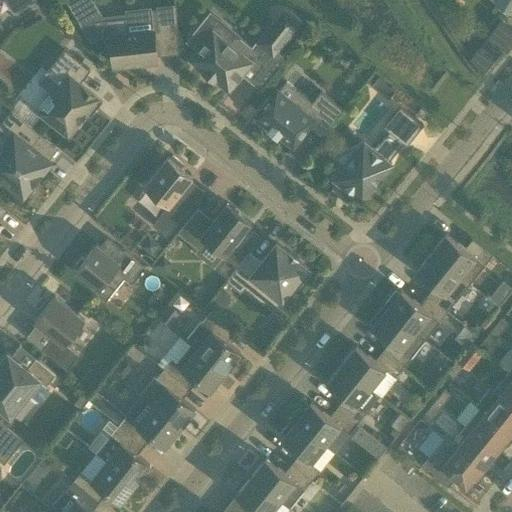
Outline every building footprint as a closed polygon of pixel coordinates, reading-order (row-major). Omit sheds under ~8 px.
[(106,41),(112,40),(114,64),(156,60),(153,26),(127,29),(126,17),(122,18),(122,17),(104,19),(104,20),(102,20),(102,16),(92,0),(76,0),(69,4),(91,42),(92,41),(91,39),(102,33),(106,41)] [(511,0),(497,0),(511,11),(511,0)] [(159,33),(177,31),(175,4),(156,6),(159,33)] [(284,8),(257,42),(273,56),(301,21),(284,8)] [(200,29),(195,32),(193,37),(194,43),(197,47),(199,49),(191,59),(204,69),(202,72),(212,80),(214,82),(216,79),(229,89),(259,52),(224,24),(215,35),(211,31),(206,28),(200,29)] [(490,41),(474,61),(486,71),(482,75),(483,75),(504,50),(503,49),(502,51),(490,41)] [(79,83),(90,70),(64,49),(45,73),(61,85),(52,97),(48,94),(39,105),(43,108),(39,112),(68,135),(86,113),(90,116),(102,101),(79,83)] [(277,138),(278,137),(280,135),(293,146),(311,124),(322,133),(321,135),(322,136),(343,109),(321,91),(312,102),(286,81),(279,91),(277,89),(256,116),(269,127),(267,130),(277,138)] [(345,165),(334,178),(362,201),(392,164),(389,161),(404,142),(407,145),(423,125),(400,106),(384,126),(390,131),(379,144),(374,146),(364,138),(356,148),(349,149),(343,152),(336,157),(336,158),(345,165)] [(51,163),(31,146),(41,134),(11,110),(0,124),(0,135),(7,141),(0,149),(0,178),(0,179),(23,197),(25,195),(29,194),(34,188),(33,185),(51,163)] [(181,166),(183,163),(172,155),(170,157),(168,156),(144,185),(168,205),(152,224),(167,236),(191,205),(178,194),(193,176),(181,166)] [(250,222),(227,203),(211,222),(197,210),(199,207),(198,207),(178,232),(198,248),(206,238),(225,253),(233,243),(236,245),(245,234),(243,231),(250,222)] [(470,283),(493,255),(473,238),(465,248),(447,234),(448,233),(446,233),(431,252),(470,283)] [(149,236),(141,246),(151,254),(159,244),(149,236)] [(82,256),(75,265),(77,267),(75,270),(98,288),(95,291),(106,300),(124,277),(132,283),(145,267),(124,250),(116,259),(97,243),(85,258),(82,256)] [(297,258),(289,252),(288,253),(277,243),(262,262),(249,252),(226,280),(240,291),(245,285),(264,301),(272,291),(283,299),(294,285),(298,288),(309,274),(305,271),(308,268),(296,259),(297,258)] [(435,285),(427,295),(448,311),(470,283),(431,252),(416,271),(417,271),(435,285)] [(511,284),(503,278),(491,297),(501,303),(511,286),(511,284)] [(401,289),(386,308),(416,332),(431,313),(440,321),(448,311),(427,295),(420,304),(401,289)] [(84,320),(55,296),(34,320),(53,335),(42,349),(67,369),(79,355),(65,344),(84,320)] [(168,302),(157,316),(166,323),(177,309),(168,302)] [(390,341),(382,351),(402,367),(410,357),(401,350),(416,332),(386,308),(371,326),(390,341)] [(235,333),(209,312),(201,321),(212,330),(197,348),(225,371),(240,352),(222,337),(229,328),(234,332),(233,333),(234,334),(235,333)] [(492,329),(499,335),(508,323),(501,317),(492,329)] [(161,345),(170,327),(155,319),(146,337),(161,345)] [(499,335),(492,329),(482,342),(489,347),(499,335)] [(176,359),(189,343),(180,335),(166,351),(176,359)] [(471,342),(457,360),(464,365),(468,369),(482,351),(471,342)] [(356,345),(353,349),(341,364),(371,388),(386,369),(395,377),(402,367),(382,351),(375,360),(356,345)] [(210,389),(225,371),(197,348),(182,366),(172,358),(164,368),(190,389),(191,388),(190,387),(189,388),(184,384),(191,375),(210,389)] [(9,413),(10,414),(26,395),(34,402),(39,401),(49,388),(46,386),(56,373),(36,357),(27,368),(9,354),(10,353),(9,353),(0,363),(0,405),(10,413),(9,413)] [(454,378),(464,365),(457,360),(447,372),(454,378)] [(371,388),(341,364),(326,382),(345,397),(337,407),(357,423),(365,413),(356,406),(371,388)] [(189,390),(190,389),(164,368),(156,378),(166,386),(152,404),(180,427),(195,408),(176,393),(184,384),(189,388),(188,389),(189,390)] [(511,375),(508,372),(494,390),(499,394),(511,404),(511,375)] [(434,401),(441,406),(451,394),(444,388),(434,401)] [(98,389),(90,398),(118,423),(126,414),(98,389)] [(511,404),(499,394),(485,412),(511,433),(511,404)] [(292,417),(296,420),(326,444),(335,451),(357,423),(337,407),(330,416),(311,401),(308,405),(305,402),(292,417)] [(434,401),(425,413),(432,418),(441,406),(434,401)] [(165,445),(180,427),(152,404),(137,422),(127,414),(119,424),(145,445),(146,444),(145,443),(144,444),(139,440),(146,431),(165,445)] [(511,436),(511,433),(485,412),(479,407),(465,425),(497,451),(504,442),(506,444),(511,436)] [(299,454),(292,463),(312,479),(320,470),(311,462),(326,444),(296,420),(292,417),(280,432),(284,435),(281,438),(299,454)] [(0,459),(4,463),(23,440),(0,420),(0,459)] [(96,452),(106,460),(135,483),(150,464),(131,449),(139,440),(144,444),(143,445),(144,446),(145,445),(119,424),(111,434),(96,452)] [(451,442),(444,437),(485,470),(492,461),(490,459),(497,451),(465,425),(451,442)] [(476,481),(485,470),(444,437),(429,455),(437,462),(430,472),(448,487),(456,477),(466,485),(472,478),(476,481)] [(369,449),(379,457),(387,447),(378,439),(369,449)] [(312,479),(292,463),(284,472),(266,457),(251,476),(281,500),(290,508),(312,479)] [(120,502),(135,483),(106,460),(92,479),(81,470),(74,480),(100,501),(101,500),(100,499),(99,500),(94,496),(101,487),(120,502)] [(251,476),(236,495),(254,510),(252,511),(270,511),(281,500),(251,476)] [(100,501),(74,480),(66,490),(76,498),(64,511),(94,511),(86,505),(93,496),(99,500),(98,501),(99,502),(100,501)]
